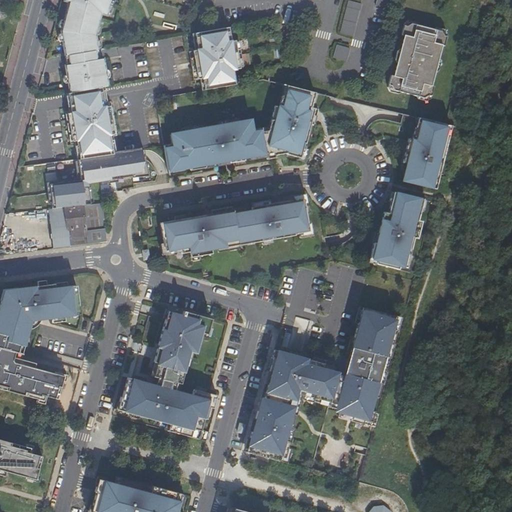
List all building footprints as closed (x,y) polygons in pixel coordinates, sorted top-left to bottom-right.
[(64,65),(69,93),(103,86),(108,85),(103,58),(97,59),(95,50),(98,50),(96,35),(102,15),(107,16),(111,0),(64,0),(64,1),(68,2),(59,31),(64,56),(66,55),(68,65),(64,65)] [(203,0),(200,13),(213,16),(217,0),(203,0)] [(392,0),(378,0),(377,7),(390,11),(392,0)] [(362,5),(350,2),(341,34),(354,38),(362,5)] [(403,53),(401,60),(398,61),(393,78),(390,77),(388,86),(391,87),(394,91),(400,93),(418,98),(423,99),(427,97),(431,98),(433,89),(431,88),(435,74),(438,62),(442,48),(444,48),(447,38),(445,38),(442,34),(435,32),(418,27),(412,26),(408,28),(404,27),(402,36),(404,38),(401,50),(403,53)] [(231,41),(228,27),(194,33),(193,33),(196,50),(193,50),(198,78),(200,78),(202,90),(236,84),(233,69),(240,68),(235,40),(231,41)] [(350,50),(338,46),(334,59),(346,63),(350,50)] [(69,93),(67,93),(71,113),(67,113),(72,141),(76,140),(80,159),(116,154),(112,134),(114,133),(109,106),(107,106),(103,86),(69,93)] [(174,144),(165,146),(168,168),(175,167),(176,168),(186,166),(192,165),(192,167),(201,166),(207,165),(206,163),(231,159),(231,161),(246,158),(245,156),(251,155),(261,153),(261,152),(268,151),(268,155),(269,157),(277,155),(276,153),(288,151),(288,152),(299,157),(303,143),(304,143),(306,137),(311,115),(315,116),(317,109),(310,108),(313,93),(286,86),(285,96),(281,96),(280,107),(276,107),(271,127),(270,130),(263,131),(263,129),(254,130),(253,121),(241,123),(241,121),(219,125),(205,128),(183,131),(184,133),(172,135),(174,144)] [(311,115),(306,137),(309,138),(315,116),(311,115)] [(401,179),(428,187),(432,174),(436,176),(437,174),(439,165),(443,151),(439,150),(442,139),(446,140),(449,130),(420,122),(417,132),(414,131),(410,143),(407,142),(403,154),(401,161),(406,162),(405,166),(403,173),(401,179)] [(149,176),(145,149),(116,154),(80,159),(77,159),(80,179),(49,183),(51,207),(64,205),(82,203),(90,202),(88,181),(132,176),(132,177),(149,176)] [(433,188),(436,176),(432,174),(428,187),(433,188)] [(424,200),(396,193),(393,202),(390,213),(389,219),(384,217),(383,222),(380,233),(377,243),(375,242),(371,259),(380,261),(380,264),(399,269),(400,266),(407,268),(410,255),(415,237),(418,238),(422,222),(419,221),(422,208),(424,200)] [(85,231),(105,229),(102,201),(90,202),(82,203),(82,206),(85,231)] [(307,234),(302,201),(272,205),(250,209),(250,212),(232,215),(232,211),(198,216),(158,222),(163,254),(179,251),(179,252),(187,251),(188,256),(209,253),(208,248),(216,247),(216,248),(236,245),(236,242),(256,239),(256,242),(292,237),(292,236),(307,234)] [(51,207),(48,207),(50,238),(67,236),(67,246),(106,241),(105,229),(85,231),(82,206),(64,208),(64,205),(51,207)] [(67,236),(50,238),(51,248),(67,246),(67,236)] [(400,266),(399,269),(410,272),(414,256),(410,255),(407,268),(400,266)] [(0,388),(42,399),(43,395),(56,398),(62,375),(32,367),(16,363),(17,358),(12,357),(13,351),(21,353),(23,354),(33,319),(50,317),(63,315),(78,313),(75,285),(65,286),(53,287),(53,284),(16,288),(16,292),(6,293),(3,300),(0,299),(0,388)] [(2,290),(0,296),(0,299),(3,300),(6,293),(16,292),(16,288),(2,290)] [(252,426),(245,452),(288,463),(292,449),(288,449),(290,442),(285,441),(288,429),(292,430),(296,415),(292,414),(297,394),(314,398),(313,401),(329,405),(330,403),(341,405),(340,410),(338,417),(362,424),(364,419),(371,421),(374,411),(370,410),(373,396),(378,397),(381,382),(377,381),(380,369),(384,371),(388,356),(384,355),(387,343),(391,344),(395,330),(391,328),(394,316),(361,307),(356,323),(351,341),(347,356),(350,357),(348,365),(349,365),(346,377),(337,375),(337,372),(333,371),(334,366),(332,366),(311,360),(309,360),(308,364),(301,363),(302,358),(293,355),(288,354),(273,350),(264,381),(252,426)] [(167,430),(198,439),(204,418),(207,419),(210,407),(213,408),(217,395),(194,389),(192,395),(179,391),(174,389),(176,382),(181,384),(190,351),(196,353),(201,333),(207,334),(211,319),(183,311),(182,315),(167,311),(154,362),(157,363),(154,376),(158,377),(155,385),(151,384),(127,378),(122,397),(120,397),(117,409),(169,424),(167,430)] [(400,317),(394,316),(391,328),(395,330),(396,330),(400,317)] [(391,344),(387,343),(384,355),(388,356),(389,356),(392,344),(391,344)] [(21,353),(13,351),(12,357),(17,358),(16,363),(32,367),(33,363),(19,359),(21,353)] [(343,374),(337,372),(337,375),(346,377),(349,365),(348,365),(350,357),(347,356),(343,374)] [(333,362),(312,357),(311,360),(332,366),(333,362)] [(380,369),(377,381),(381,382),(382,383),(385,371),(384,371),(380,369)] [(314,398),(297,394),(292,414),(296,415),(297,415),(301,400),(313,403),(313,401),(314,398)] [(364,419),(362,424),(374,427),(378,412),(374,411),(371,421),(364,419)] [(292,430),(288,429),(285,441),(290,442),(291,442),(295,430),(292,430)] [(27,448),(0,440),(0,470),(3,471),(33,479),(39,456),(26,453),(27,448)] [(180,494),(115,476),(114,484),(97,479),(93,492),(95,492),(94,497),(89,511),(180,511),(176,511),(180,494)]
